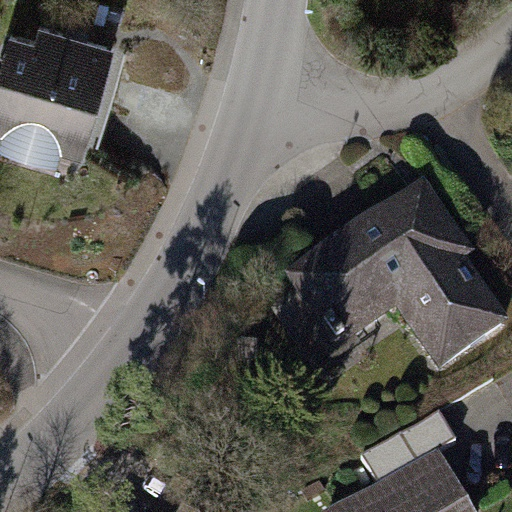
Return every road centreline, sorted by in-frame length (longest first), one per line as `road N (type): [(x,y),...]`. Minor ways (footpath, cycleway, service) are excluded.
road 1 (residential): [(262,115),(423,100),(511,33)]
road 2 (residential): [(154,334),(262,115)]
road 3 (residential): [(0,496),(60,446),(154,334)]
road 4 (residential): [(0,288),(154,334)]
